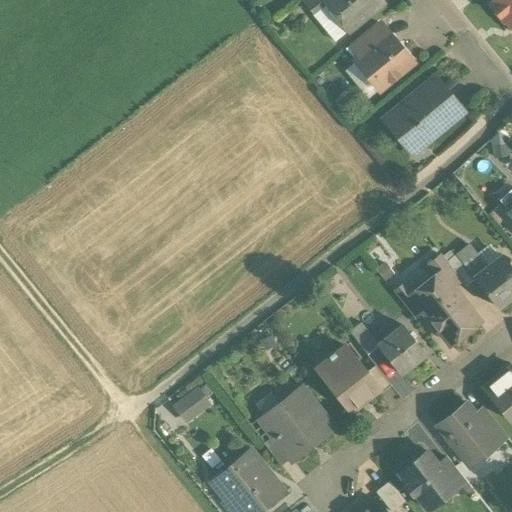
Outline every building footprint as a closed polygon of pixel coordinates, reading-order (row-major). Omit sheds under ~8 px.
[(302,0),(314,14),(326,4),(325,3),(328,0),(302,0)] [(378,0),(328,0),(325,3),(326,4),(347,31),(381,3),(378,0)] [(511,0),(494,0),(489,5),(503,22),(504,21),(511,29),(511,28),(511,0)] [(376,23),(349,46),(359,58),(386,36),(376,23)] [(359,58),(354,62),(378,91),(412,63),(388,34),(386,36),(359,58)] [(462,113),(434,79),(383,120),(404,145),(416,136),(423,145),(462,113)] [(511,146),(498,133),(486,145),(501,160),(511,149),(511,146)] [(511,192),(500,203),(509,212),(508,213),(511,217),(511,192)] [(469,246),(446,263),(460,281),(465,286),(474,279),(487,268),(469,246)] [(446,263),(441,257),(428,267),(435,276),(435,277),(440,274),(450,288),(451,288),(460,281),(446,263)] [(487,268),(474,279),(496,307),(511,294),(511,269),(502,257),(487,268)] [(478,322),(451,288),(450,288),(440,274),(435,277),(435,276),(426,284),(429,288),(416,297),(413,293),(412,294),(422,308),(422,309),(423,310),(450,345),(478,322)] [(422,308),(412,294),(413,293),(406,284),(394,293),(413,318),(423,310),(422,309),(422,308)] [(378,345),(361,324),(349,334),(367,356),(378,348),(377,346),(378,345)] [(423,355),(402,327),(378,345),(377,346),(378,348),(399,374),(423,355)] [(366,374),(345,347),(334,355),(333,352),(328,356),(334,364),(321,374),(350,411),(366,399),(367,400),(378,391),(379,391),(366,374)] [(511,367),(511,366),(483,388),(506,416),(511,411),(511,367)] [(390,386),(375,367),(366,374),(379,391),(378,391),(381,394),(390,386)] [(333,429),(300,387),(263,417),(276,434),(273,437),(290,458),(292,461),(333,429)] [(173,407),(183,421),(205,405),(195,391),(173,407)] [(474,415),(471,417),(462,406),(438,426),(469,466),(484,455),(482,452),(495,442),(492,437),(474,415)] [(500,430),(483,408),(474,415),(492,437),(500,430)] [(290,458),(273,437),(263,445),(280,466),(290,458)] [(251,450),(210,482),(233,511),(257,511),(281,494),(261,468),(264,466),(251,450)] [(437,465),(426,452),(398,474),(406,485),(405,486),(412,495),(413,493),(426,510),(453,489),(455,488),(437,465)] [(468,486),(446,458),(437,465),(455,488),(453,489),(457,495),(468,486)] [(390,511),(404,501),(388,481),(374,492),(389,511),(390,511)] [(383,511),(375,501),(360,511),(383,511)]
